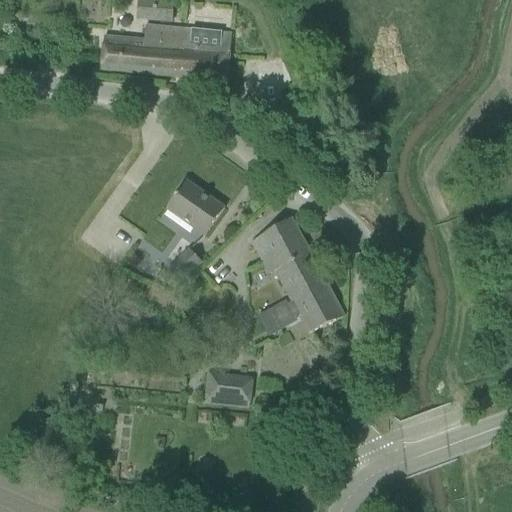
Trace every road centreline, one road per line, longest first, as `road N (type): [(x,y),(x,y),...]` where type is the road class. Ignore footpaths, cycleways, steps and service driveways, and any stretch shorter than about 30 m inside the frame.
road 1 (unclassified): [(364,449),(350,381),(363,246),(359,227),(330,197),(228,129),(170,103),(45,77),(0,79)]
road 2 (tertiary): [(369,474),(511,424)]
